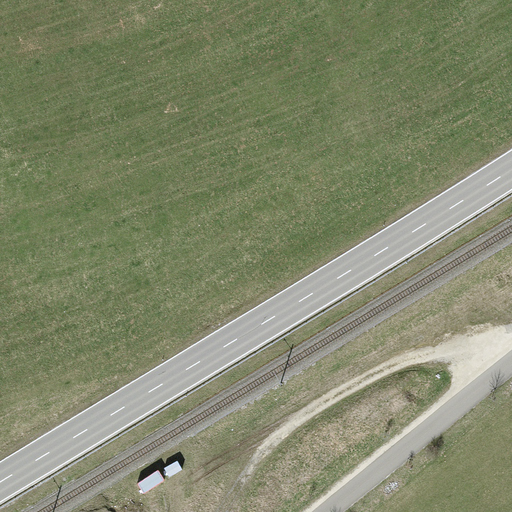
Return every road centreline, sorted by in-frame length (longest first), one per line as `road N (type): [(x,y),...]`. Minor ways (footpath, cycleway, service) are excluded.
road 1 (primary): [(511,169),(0,481)]
road 2 (track): [(221,511),(275,437),(345,389),(420,355),(511,339)]
road 3 (unclassified): [(511,362),(327,511)]
